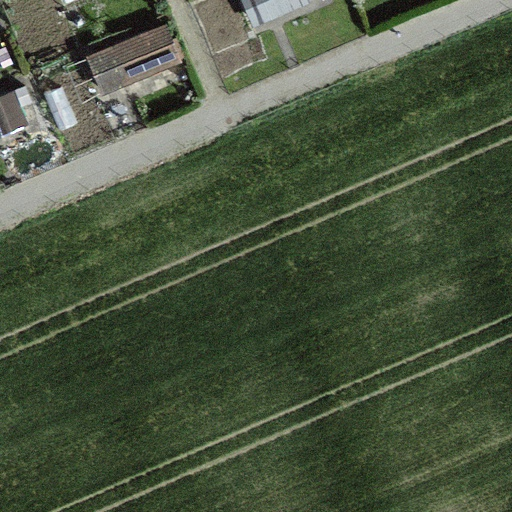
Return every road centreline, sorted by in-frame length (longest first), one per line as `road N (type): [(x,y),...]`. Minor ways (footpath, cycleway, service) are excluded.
road 1 (track): [(0,212),(500,0)]
road 2 (track): [(229,115),(179,0)]
